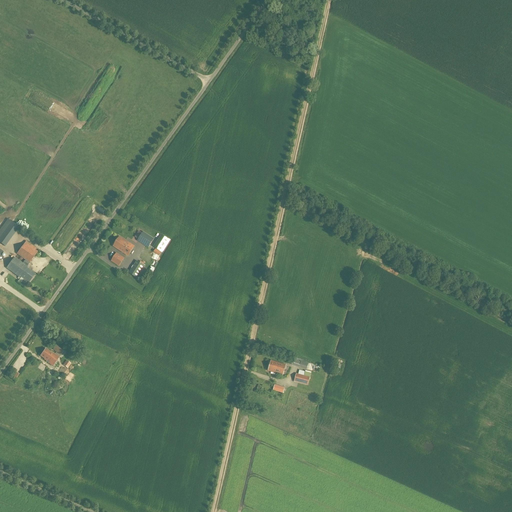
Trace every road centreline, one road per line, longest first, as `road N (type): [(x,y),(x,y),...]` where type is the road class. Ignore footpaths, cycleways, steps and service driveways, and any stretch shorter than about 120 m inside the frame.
road 1 (track): [(213,511),(328,0)]
road 2 (unclassified): [(0,372),(209,80)]
road 3 (unclassified): [(209,80),(62,0)]
